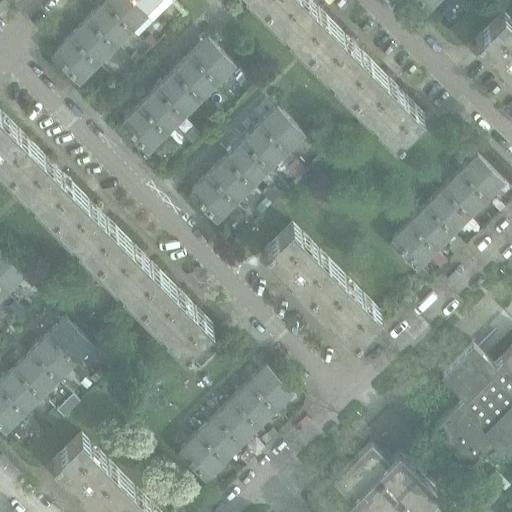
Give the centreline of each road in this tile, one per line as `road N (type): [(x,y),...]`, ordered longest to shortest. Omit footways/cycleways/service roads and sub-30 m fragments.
road 1 (residential): [(338,400),(0,56)]
road 2 (residential): [(338,400),(511,227)]
road 3 (residential): [(511,142),(369,0)]
road 4 (residential): [(225,511),(338,400)]
